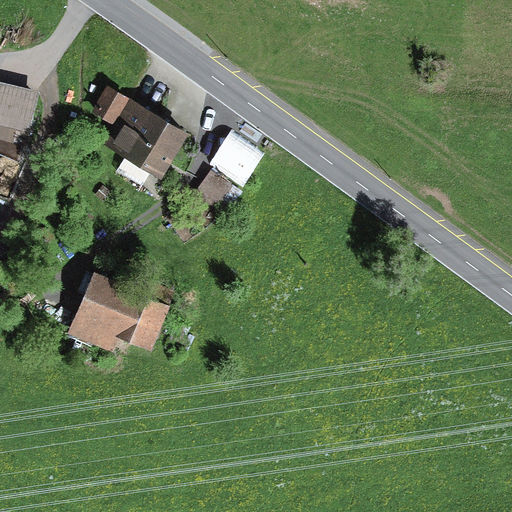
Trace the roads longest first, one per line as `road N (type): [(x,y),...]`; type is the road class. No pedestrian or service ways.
road 1 (tertiary): [(511,287),(108,0)]
road 2 (unknown): [(96,0),(74,41),(52,61),(0,72)]
